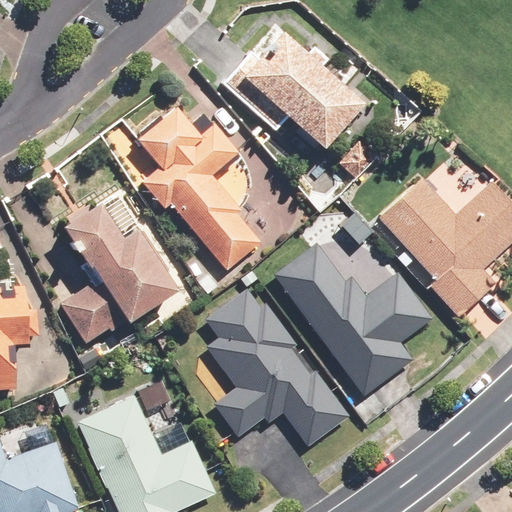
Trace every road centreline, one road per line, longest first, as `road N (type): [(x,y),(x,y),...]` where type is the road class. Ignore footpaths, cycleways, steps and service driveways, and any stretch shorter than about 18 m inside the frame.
road 1 (tertiary): [(363,511),(511,391)]
road 2 (residential): [(20,116),(34,47),(73,0)]
road 3 (residential): [(167,0),(71,87)]
